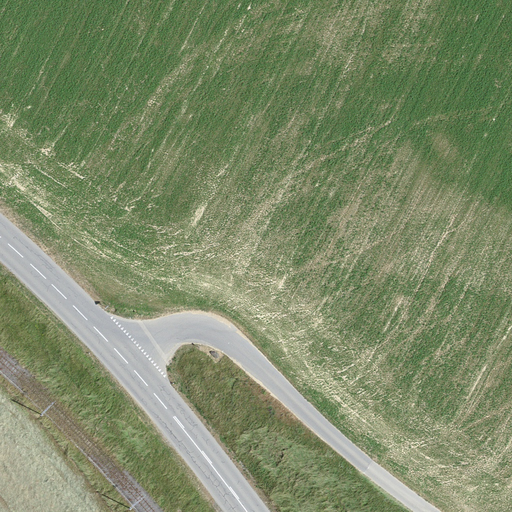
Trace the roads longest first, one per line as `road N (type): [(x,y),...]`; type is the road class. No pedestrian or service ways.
road 1 (track): [(424,511),(211,329),(189,328),(124,357)]
road 2 (tertiary): [(0,237),(124,357),(245,511)]
